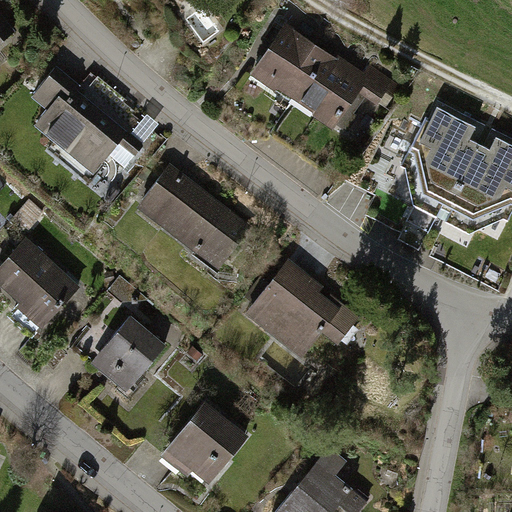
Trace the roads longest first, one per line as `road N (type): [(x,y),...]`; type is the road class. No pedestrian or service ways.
road 1 (residential): [(59,0),(148,88),(464,329)]
road 2 (track): [(511,104),(314,0)]
road 3 (residential): [(157,511),(0,382)]
road 4 (residential): [(464,329),(427,511)]
